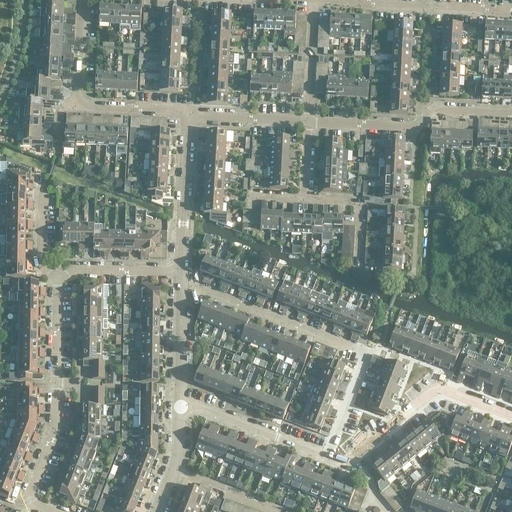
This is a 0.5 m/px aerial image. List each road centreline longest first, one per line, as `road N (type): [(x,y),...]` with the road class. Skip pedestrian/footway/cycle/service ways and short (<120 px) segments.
road 1 (residential): [(53,511),(32,493),(55,427),(58,281)]
road 2 (residential): [(188,115),(76,106),(82,0)]
road 3 (residential): [(511,112),(433,108),(412,126),(307,121)]
road 4 (residential): [(511,10),(313,0)]
road 5 (residential): [(367,353),(181,287)]
road 6 (unclassified): [(181,406),(335,461),(354,457)]
road 7 (unclassified): [(181,272),(188,115)]
road 8 (unclassified): [(387,431),(441,391),(511,418)]
road 9 (residential): [(58,281),(72,271),(181,272)]
